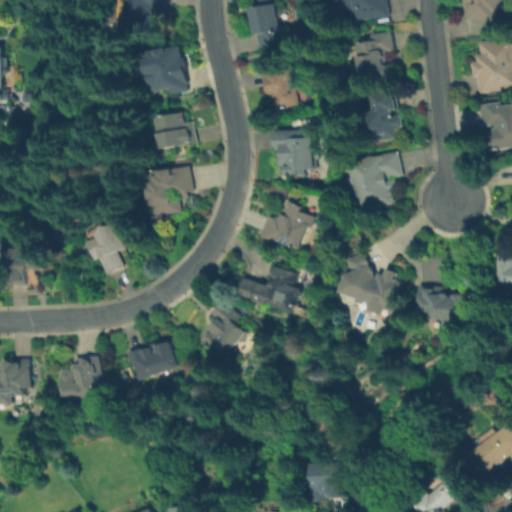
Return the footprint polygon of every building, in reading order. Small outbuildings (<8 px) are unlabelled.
[(168,0),(168,7),(152,7),(152,25),(122,25),(122,0),(168,0)] [(272,0),(273,2),(278,2),(283,27),(278,29),(282,45),(262,49),(252,5),(261,4),(260,0),(272,0)] [(386,0),(390,17),(354,24),(349,0),(386,0)] [(508,0),(508,2),(510,3),(508,16),(500,15),(498,22),(470,18),(471,3),(470,3),(470,0),(508,0)] [(392,67),(392,72),(391,75),(391,76),(363,79),(362,69),(348,71),(345,44),(376,41),(375,33),(395,31),(397,49),(388,51),(389,55),(387,55),(388,65),(392,67)] [(511,88),(483,92),(481,75),(478,76),(476,61),(482,61),(481,53),(486,53),(485,40),(511,37),(511,88)] [(0,43),(3,43),(4,56),(8,55),(9,73),(4,74),(4,88),(9,87),(10,99),(0,99),(0,43)] [(152,53),(177,49),(179,60),(186,59),(188,68),(187,69),(189,83),(188,83),(189,90),(174,93),(173,87),(157,90),(155,83),(153,83),(152,73),(151,73),(149,61),(153,60),(152,53)] [(298,85),(302,102),(279,106),(279,104),(277,104),(276,96),(274,96),(273,91),(269,92),(264,66),(297,60),(300,77),(302,78),(302,81),(300,85),(298,85)] [(395,111),(395,114),(402,114),(404,126),(397,127),(398,137),(370,141),(367,111),(376,110),(374,93),(398,90),(400,110),(395,111)] [(488,127),(485,110),(511,105),(511,148),(497,151),(493,126),(488,127)] [(186,113),(188,127),(190,127),(189,121),(195,120),(199,142),(160,148),(158,131),(161,130),(159,117),(186,113)] [(316,137),(316,150),(321,150),(321,162),(317,162),(317,169),(308,170),(309,174),(284,176),(282,151),(278,151),(277,130),(305,129),(305,136),(316,137)] [(389,178),(389,181),(396,179),(398,190),(393,191),(395,204),(361,209),(359,196),(357,197),(354,179),(356,179),(353,162),(400,153),(404,176),(389,178)] [(181,199),(183,213),(153,218),(151,205),(150,205),(147,184),(149,183),(147,173),(193,165),(197,191),(190,192),(190,197),(181,199)] [(305,207),(303,211),(316,216),(312,226),(310,224),(299,248),(273,237),(272,239),(262,235),(270,216),(279,220),(282,213),(288,216),(290,212),(286,211),(288,207),(289,208),(291,205),(289,204),(290,200),(305,207)] [(119,251),(126,267),(110,274),(103,257),(98,260),(90,242),(101,238),(98,232),(118,224),(128,247),(119,251)] [(45,244),(45,270),(37,270),(36,275),(39,275),(40,285),(11,286),(10,258),(14,258),(13,248),(22,248),(22,245),(45,244)] [(378,277),(379,277),(381,272),(386,274),(388,268),(399,272),(396,279),(404,282),(393,311),(387,308),(383,319),(368,312),(372,303),(341,290),(348,274),(356,271),(350,259),(367,251),(378,277)] [(511,284),(502,283),(505,254),(511,254),(511,284)] [(295,285),(302,288),(294,310),(257,296),(256,300),(241,294),(248,277),(273,286),(277,274),(275,273),(278,264),(300,272),(295,285)] [(450,297),(454,297),(454,294),(465,294),(465,319),(432,319),(432,311),(420,311),(420,286),(444,286),(443,292),(450,292),(450,297)] [(246,331),(224,355),(205,338),(212,330),(210,329),(220,318),(214,312),(225,300),(240,314),(235,320),(246,331)] [(172,341),(181,366),(140,379),(130,352),(160,342),(160,345),(172,341)] [(102,356),(105,392),(91,394),(91,396),(89,400),(85,401),(81,401),(79,400),(79,396),(75,397),(75,394),(64,394),(62,373),(66,370),(72,369),(76,372),(76,373),(78,373),(79,371),(77,369),(76,365),(78,364),(78,359),(102,356)] [(13,361),(13,363),(14,362),(14,364),(30,363),(32,387),(24,388),(24,396),(12,397),(12,404),(10,405),(6,405),(5,404),(0,404),(0,372),(6,372),(5,363),(6,362),(13,361)] [(511,455),(486,473),(472,454),(511,424),(511,455)] [(316,465),(345,463),(347,497),(328,499),(329,502),(318,503),(316,465)] [(461,491),(464,494),(447,508),(449,510),(446,511),(425,511),(419,505),(433,492),(435,494),(461,471),(471,483),(461,491)]
